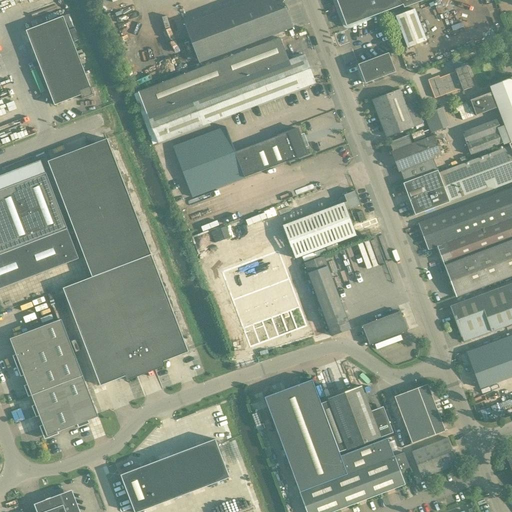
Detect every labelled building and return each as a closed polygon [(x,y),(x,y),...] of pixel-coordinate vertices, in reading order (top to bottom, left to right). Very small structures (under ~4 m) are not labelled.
[(294,28),(283,0),(251,0),(186,25),(200,63),(294,28)] [(404,7),(423,0),(336,0),(347,26),(402,5),(404,7)] [(408,48),(427,41),(415,9),(396,16),(408,48)] [(63,16),(26,31),(55,105),(65,101),(72,98),(72,99),(81,95),(82,99),(93,95),(63,16)] [(403,40),(398,42),(402,53),(408,51),(403,40)] [(288,61),(281,41),(140,95),(158,143),(315,83),(304,55),(288,61)] [(366,83),(396,72),(389,53),(359,64),(366,83)] [(456,72),(429,82),(435,98),(446,94),(447,97),(453,95),(452,92),(462,88),(463,90),(474,86),(469,73),(466,65),(461,67),(455,69),(456,72)] [(492,92),(498,107),(511,143),(511,142),(511,77),(490,86),(492,92)] [(386,137),(423,123),(415,102),(406,105),(400,89),(372,100),(386,137)] [(492,92),(471,100),(476,116),(498,107),(492,92)] [(467,103),(455,107),(457,112),(459,111),(462,120),(474,116),(470,107),(468,107),(467,103)] [(431,133),(445,128),(438,109),(424,114),(431,133)] [(471,155),(505,142),(497,120),(462,133),(471,155)] [(298,129),(288,132),(236,152),(226,127),(174,147),(193,197),(307,154),(298,129)] [(423,130),(411,134),(414,141),(425,137),(423,130)] [(433,159),(442,156),(434,135),(412,144),(408,135),(390,142),(393,151),(391,151),(399,172),(401,171),(405,182),(438,170),(433,159)] [(126,377),(128,382),(166,367),(164,363),(189,354),(152,256),(107,139),(106,139),(106,140),(96,144),(95,143),(81,149),(82,149),(73,153),(72,152),(48,161),(93,279),(64,290),(101,387),(126,377)] [(403,183),(415,214),(487,187),(494,189),(511,181),(511,144),(439,173),(438,170),(403,183)] [(0,254),(68,228),(46,172),(0,190),(0,254)] [(457,297),(511,276),(511,188),(419,223),(429,250),(437,246),(445,265),(457,297)] [(347,201),(344,203),(283,226),(295,259),(357,235),(349,214),(351,213),(350,209),(359,205),(355,191),(345,195),(347,201)] [(360,223),(366,220),(362,210),(357,213),(360,223)] [(68,228),(0,254),(0,288),(79,258),(68,228)] [(351,329),(324,256),(304,263),(331,336),(351,329)] [(276,257),(233,273),(256,333),(299,317),(276,257)] [(511,284),(451,307),(464,342),(511,323),(511,284)] [(370,344),(408,330),(400,311),(363,326),(370,344)] [(64,320),(11,339),(16,355),(13,356),(21,377),(25,376),(28,385),(25,386),(29,397),(32,396),(35,405),(32,406),(37,418),(40,417),(43,425),(40,427),(45,440),(59,435),(58,433),(78,426),(79,429),(90,425),(89,421),(99,418),(64,320)] [(511,335),(467,352),(481,388),(511,376),(511,335)] [(267,398),(265,399),(292,470),(294,470),(295,473),(340,456),(341,455),(340,452),(326,416),(321,403),(313,381),(267,398)] [(395,397),(404,420),(437,408),(428,384),(395,397)] [(329,400),(321,403),(326,416),(340,452),(348,449),(381,437),(393,432),(383,407),(371,411),(361,386),(329,399),(329,400)] [(437,408),(404,420),(413,443),(445,431),(437,408)] [(294,470),(292,470),(300,492),(307,511),(332,511),(405,484),(400,471),(410,467),(404,453),(395,456),(387,438),(341,455),(340,456),(295,473),(294,470)] [(423,477),(458,464),(448,438),(412,452),(423,477)] [(138,511),(230,477),(217,444),(215,439),(121,475),(134,511),(138,511)] [(80,511),(72,490),(34,504),(37,511),(80,511)]
